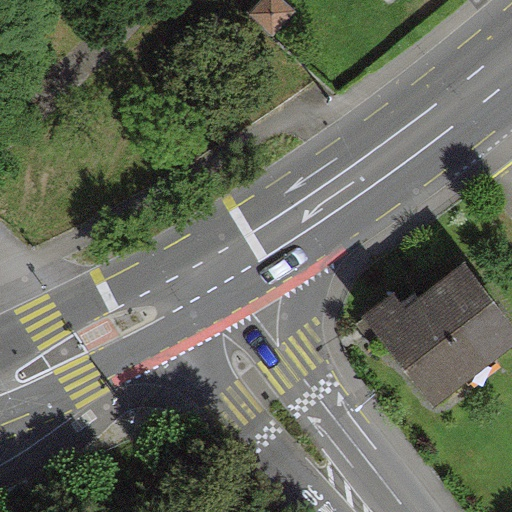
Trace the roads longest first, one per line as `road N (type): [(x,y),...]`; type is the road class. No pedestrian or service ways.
road 1 (primary): [(511,58),(258,243),(189,282)]
road 2 (residential): [(189,282),(259,388),(368,511)]
road 3 (primary): [(189,282),(0,382)]
